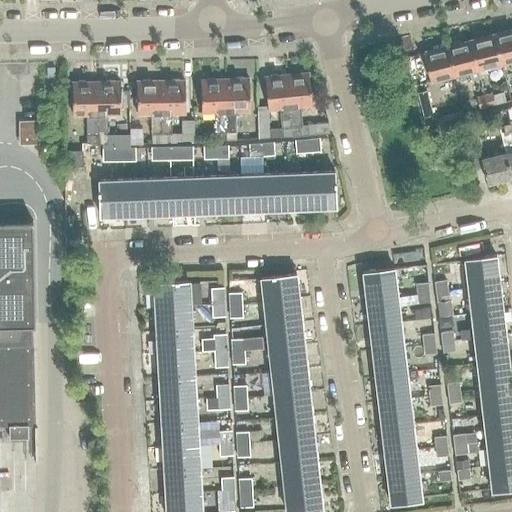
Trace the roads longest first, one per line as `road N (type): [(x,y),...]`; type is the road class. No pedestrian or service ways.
road 1 (residential): [(361,511),(323,247)]
road 2 (residential): [(120,511),(104,258)]
road 3 (residential): [(378,238),(322,15)]
road 4 (residential): [(323,247),(104,258)]
road 5 (unclassified): [(212,28),(0,33)]
road 6 (residential): [(511,206),(378,238)]
